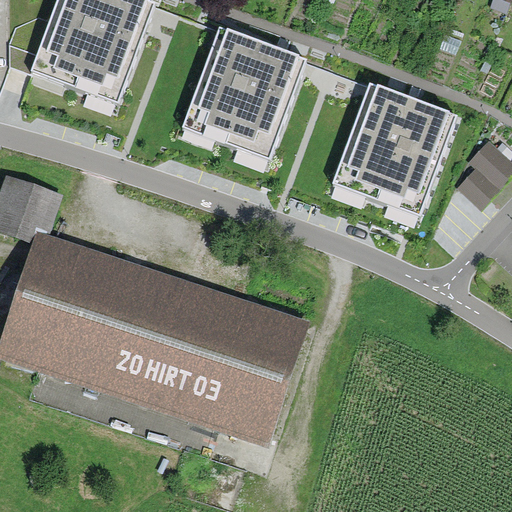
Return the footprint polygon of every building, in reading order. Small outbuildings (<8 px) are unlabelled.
[(61,0),(32,76),(120,110),(158,11),(130,0),(61,0)] [(271,164),(307,67),(222,35),(186,132),(271,164)] [(420,219),(456,122),(371,90),(335,188),(420,219)] [(460,187),(481,210),(511,181),(511,160),(493,141),(471,163),(478,170),(460,187)] [(0,349),(0,356),(269,447),(311,324),(52,237),(66,197),(8,177),(0,200),(0,237),(34,249),(0,349)]
